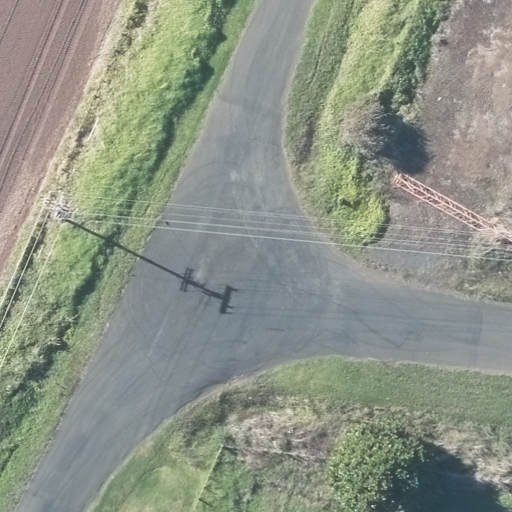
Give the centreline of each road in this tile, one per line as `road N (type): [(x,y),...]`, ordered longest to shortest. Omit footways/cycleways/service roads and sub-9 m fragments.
road 1 (unclassified): [(511,339),(311,316),(175,261)]
road 2 (unclassified): [(175,261),(293,0)]
road 3 (unclassified): [(175,261),(51,511)]
